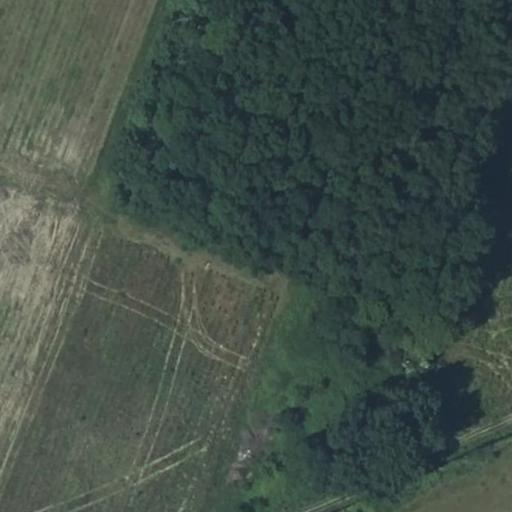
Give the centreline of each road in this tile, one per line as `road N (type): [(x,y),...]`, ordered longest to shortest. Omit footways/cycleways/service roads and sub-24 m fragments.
road 1 (track): [(0,179),(120,218),(191,0)]
road 2 (track): [(511,417),(308,511)]
